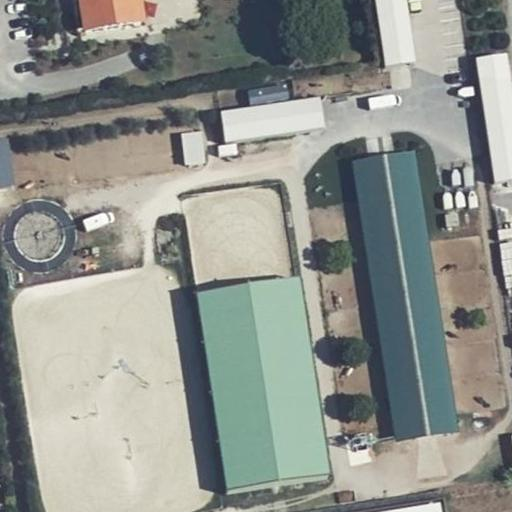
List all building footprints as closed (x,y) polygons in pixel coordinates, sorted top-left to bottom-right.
[(134,0),(77,0),(78,4),(70,5),(76,34),(84,33),(84,36),(139,27),(134,0)] [(376,0),(387,68),(417,63),(407,0),(376,0)] [(511,54),(481,58),(492,185),(511,182),(511,54)] [(321,99),(225,113),(229,143),(325,130),(321,99)] [(206,162),(203,133),(185,135),(188,164),(206,162)] [(0,187),(17,184),(8,140),(0,141),(0,187)] [(413,157),(358,166),(403,439),(458,430),(413,157)] [(304,282),(200,297),(228,495),(332,481),(304,282)]
